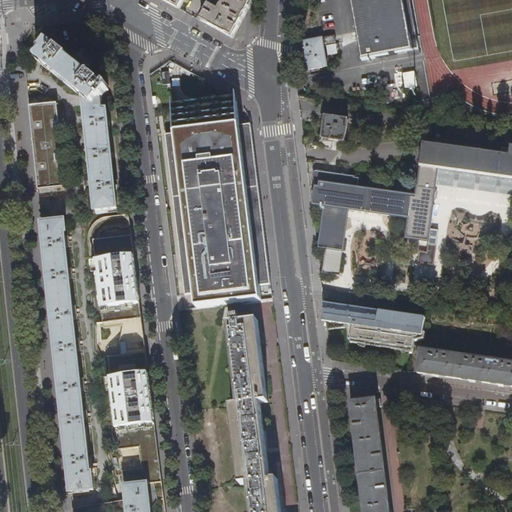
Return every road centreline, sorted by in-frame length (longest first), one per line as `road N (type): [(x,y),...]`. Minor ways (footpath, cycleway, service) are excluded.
road 1 (residential): [(186,511),(125,6)]
road 2 (primary): [(38,511),(0,176)]
road 3 (residential): [(125,6),(267,81),(272,0)]
road 4 (residential): [(302,375),(511,399)]
road 5 (residential): [(302,375),(319,511)]
